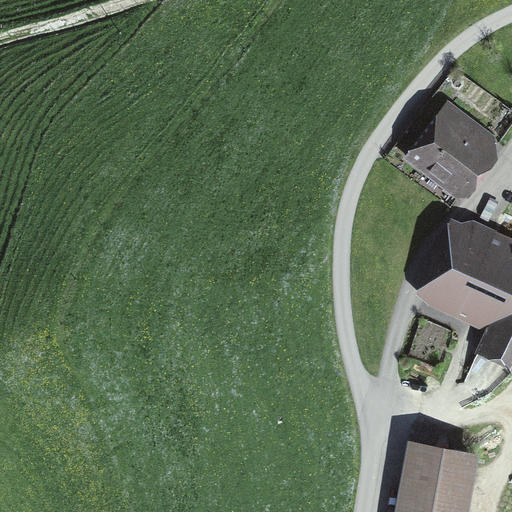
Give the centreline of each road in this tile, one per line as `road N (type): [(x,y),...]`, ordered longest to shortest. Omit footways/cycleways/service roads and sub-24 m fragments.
road 1 (residential): [(511,13),(430,72),(380,134),(352,188),(341,277),(369,429),(363,511)]
road 2 (track): [(0,41),(131,0)]
